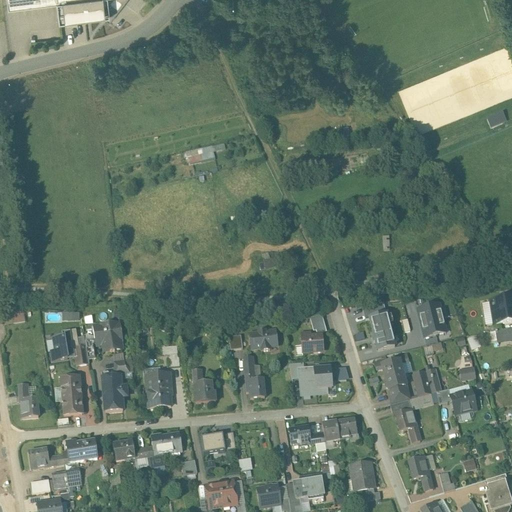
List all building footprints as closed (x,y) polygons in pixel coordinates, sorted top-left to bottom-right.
[(60,0),(56,1),(59,21),(101,16),(109,22),(126,0),(60,0)] [(502,113),(485,120),(490,128),(506,122),(502,113)] [(190,166),(216,159),(214,152),(223,150),(221,144),(186,153),(190,166)] [(511,299),(508,300),(489,303),(493,326),(511,323),(511,299)] [(368,320),(386,315),(383,305),(362,307),(365,321),(368,321),(368,320)] [(417,311),(421,325),(442,319),(439,305),(417,311)] [(23,311),(11,313),(13,324),(25,322),(23,311)] [(62,313),(63,321),(75,320),(75,313),(62,313)] [(321,315),(310,318),(314,331),(324,328),(321,315)] [(369,320),(370,320),(374,336),(372,337),(374,344),(376,343),(378,352),(394,348),(386,316),(369,320)] [(442,319),(421,325),(424,339),(446,334),(442,319)] [(118,325),(94,329),(96,341),(85,343),(86,348),(93,346),(93,347),(113,344),(120,343),(121,343),(118,325)] [(511,329),(495,332),(497,342),(511,339),(511,329)] [(258,334),(249,336),(251,352),(261,351),(261,353),(270,351),(269,348),(277,347),(275,332),(265,333),(258,334)] [(319,337),(310,338),(310,335),(301,336),(302,355),(321,353),(323,351),(322,347),(320,345),(319,345),(319,337)] [(241,337),(228,338),(230,352),(242,350),(241,337)] [(64,339),(53,341),(55,353),(51,353),(52,363),(67,360),(64,339)] [(120,343),(113,344),(114,350),(110,351),(110,348),(109,348),(110,352),(111,353),(115,353),(116,351),(121,350),(120,343)] [(93,346),(86,348),(88,361),(95,360),(93,347),(93,346)] [(163,356),(178,355),(177,347),(163,348),(163,356)] [(86,348),(73,350),(76,368),(89,366),(88,361),(86,348)] [(178,356),(167,356),(168,369),(179,368),(178,356)] [(406,357),(398,359),(399,363),(402,376),(410,374),(406,357)] [(252,359),(244,360),(245,368),(253,367),(252,359)] [(398,359),(375,365),(376,369),(382,367),(399,363),(398,359)] [(474,381),(473,359),(460,360),(461,381),(474,381)] [(124,363),(114,364),(114,370),(117,370),(117,375),(129,374),(129,370),(124,363)] [(399,363),(382,367),(386,382),(384,384),(386,389),(388,391),(388,392),(405,387),(402,376),(399,363)] [(303,365),(289,366),(292,381),(298,380),(297,370),(304,369),(303,365)] [(253,367),(245,368),(247,395),(249,394),(250,401),(264,400),(263,381),(254,382),(253,367)] [(304,369),(297,370),(298,380),(300,398),(328,396),(327,390),(331,390),(329,369),(316,371),(316,368),(304,369)] [(347,369),(336,369),(336,381),(347,381),(347,369)] [(202,386),(201,371),(193,372),(195,406),(215,404),(214,394),(212,395),(211,385),(202,386)] [(440,393),(435,372),(425,375),(430,396),(436,394),(440,393)] [(425,375),(413,378),(418,399),(430,396),(425,375)] [(109,379),(103,380),(105,413),(122,412),(119,379),(109,379)] [(170,380),(146,382),(148,410),(166,408),(165,397),(171,397),(170,380)] [(79,381),(61,383),(64,417),(82,415),(79,381)] [(27,386),(19,387),(21,420),(38,418),(37,400),(28,401),(27,386)] [(405,387),(388,392),(390,399),(407,395),(405,387)] [(449,391),(440,393),(436,394),(439,404),(439,407),(451,404),(450,398),(449,391)] [(450,398),(451,404),(454,416),(462,414),(463,415),(469,414),(470,412),(476,411),(471,392),(450,398)] [(407,395),(390,399),(392,406),(409,402),(407,395)] [(409,402),(411,411),(433,405),(430,396),(418,399),(409,402)] [(392,406),(390,407),(392,416),(395,415),(395,416),(395,415),(411,411),(409,402),(392,406)] [(411,411),(395,416),(400,434),(409,431),(416,429),(411,411)] [(354,422),(336,425),(339,441),(351,439),(350,437),(357,436),(354,422)] [(336,425),(322,427),(323,436),(325,444),(339,441),(336,425)] [(308,429),(289,432),(292,447),(298,446),(298,448),(311,446),(309,438),(308,429)] [(416,429),(409,431),(412,445),(420,443),(416,429)] [(161,439),(160,439),(162,448),(163,456),(181,453),(179,436),(161,439)] [(323,436),(309,438),(311,446),(325,444),(323,436)] [(161,437),(151,439),(153,449),(162,448),(160,439),(161,439),(161,437)] [(220,445),(219,437),(200,440),(202,454),(209,453),(209,455),(236,451),(234,443),(220,445)] [(94,443),(76,446),(77,455),(68,457),(69,465),(96,460),(97,460),(94,443)] [(75,444),(66,445),(67,453),(68,457),(77,455),(76,446),(75,444)] [(132,444),(113,447),(116,464),(135,461),(133,453),(132,444)] [(153,449),(147,450),(149,458),(163,456),(162,448),(153,449)] [(147,450),(133,453),(135,461),(149,458),(147,450)] [(47,451),(29,454),(31,468),(38,467),(38,470),(49,468),(48,460),(47,451)] [(63,458),(48,460),(49,468),(64,466),(63,458)] [(241,473),(253,471),(251,459),(239,461),(241,473)] [(424,459),(408,463),(413,481),(421,479),(429,477),(424,459)] [(463,463),(466,473),(477,470),(473,460),(463,463)] [(339,474),(336,461),(328,462),(331,475),(339,474)] [(194,463),(181,465),(184,477),(196,474),(194,463)] [(367,465),(351,468),(355,493),(373,490),(372,480),(369,480),(367,465)] [(79,472),(65,474),(68,488),(82,486),(79,472)] [(447,474),(439,476),(444,494),(455,491),(453,485),(450,485),(447,474)] [(505,476),(488,481),(490,488),(504,484),(507,483),(505,476)] [(124,477),(109,479),(111,492),(126,490),(124,477)] [(429,477),(421,479),(425,493),(433,491),(429,477)] [(321,481),(293,485),(293,486),(296,501),(323,497),(321,481)] [(48,482),(30,485),(32,496),(50,493),(48,482)] [(233,484),(205,488),(207,500),(209,510),(236,506),(237,506),(237,505),(233,484)] [(504,484),(490,488),(492,494),(486,496),(490,511),(492,511),(494,511),(507,511),(509,510),(504,495),(507,494),(504,484)] [(293,486),(287,488),(287,486),(286,486),(289,502),(296,501),(293,486)] [(277,487),(257,490),(260,510),(280,506),(277,487)] [(379,494),(363,497),(364,503),(380,501),(379,494)] [(207,500),(199,502),(201,511),(209,511),(209,510),(207,500)] [(61,511),(59,502),(37,505),(38,511),(61,511)] [(440,511),(435,503),(420,511),(440,511)] [(476,511),(471,503),(460,510),(460,511),(476,511)]
